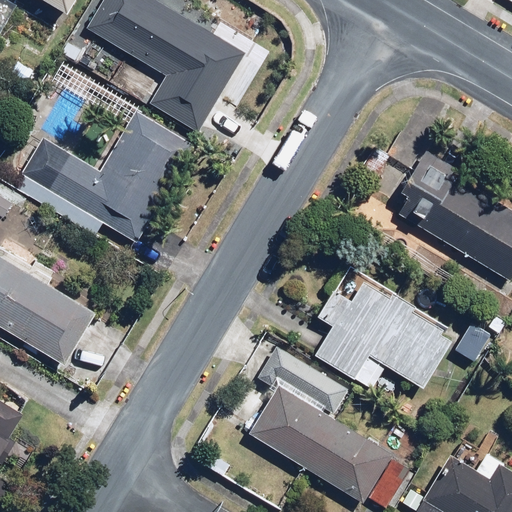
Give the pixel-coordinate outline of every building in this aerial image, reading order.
[(78,0),(51,0),(71,12),(78,0)] [(248,53),(162,0),(103,0),(89,24),(159,67),(149,82),(173,97),(182,81),(217,103),(248,53)] [(71,39),(63,50),(109,81),(124,59),(93,38),(86,49),(71,39)] [(46,137),(22,178),(50,194),(44,206),(98,237),(107,221),(142,241),(197,144),(137,110),(104,169),(46,137)] [(471,163),(440,145),(400,214),(510,278),(511,275),(511,203),(463,176),(471,163)] [(17,204),(0,193),(0,215),(7,220),(17,204)] [(0,254),(0,324),(69,367),(100,316),(0,254)] [(329,328),(314,352),(376,389),(390,364),(426,386),(460,329),(350,264),(317,320),(329,328)] [(495,333),(474,318),(454,348),(476,363),(495,333)] [(353,385),(272,337),(251,373),(272,385),(245,432),(365,502),(370,493),(391,505),(418,460),(337,413),(353,385)] [(0,461),(26,410),(0,396),(0,461)] [(494,476),(453,451),(416,511),(511,511),(511,466),(503,461),(494,476)]
